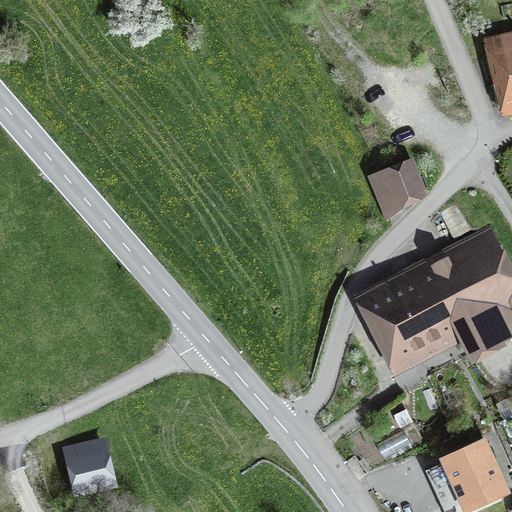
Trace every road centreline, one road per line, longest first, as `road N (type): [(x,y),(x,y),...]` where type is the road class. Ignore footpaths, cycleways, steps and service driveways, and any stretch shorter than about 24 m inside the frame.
road 1 (residential): [(494,141),(368,264),(345,306),(323,386),(283,427)]
road 2 (tertiary): [(0,101),(206,340)]
road 3 (unclassified): [(0,439),(206,340)]
road 4 (residential): [(433,0),(494,141)]
